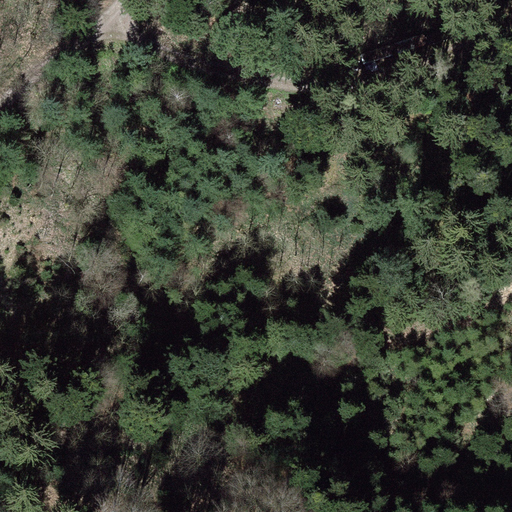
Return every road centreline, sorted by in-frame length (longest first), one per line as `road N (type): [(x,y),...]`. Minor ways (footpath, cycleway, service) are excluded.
road 1 (track): [(83,19),(279,97),(511,28)]
road 2 (track): [(0,104),(83,19),(124,0)]
